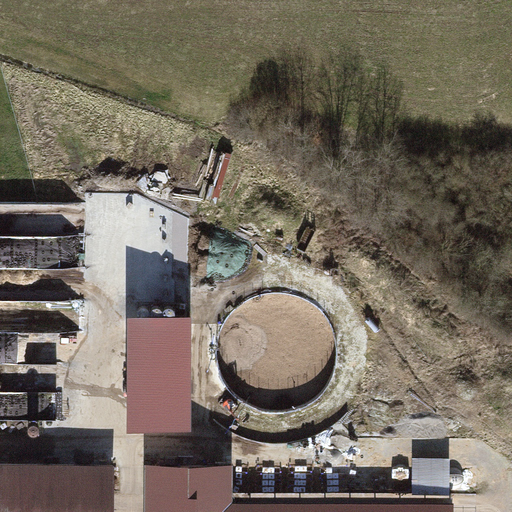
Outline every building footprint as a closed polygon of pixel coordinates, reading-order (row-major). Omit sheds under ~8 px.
[(0,265),(83,266),(83,202),(0,201),(0,265)] [(339,363),(339,344),(333,325),(322,310),(306,298),(288,292),(268,293),(250,299),(233,312),(222,329),(217,350),(220,371),(229,389),(245,404),(264,412),(285,413),(305,408),(321,397),(333,381),(339,363)] [(0,359),(65,360),(65,332),(86,332),(86,305),(44,305),(44,335),(0,334),(0,359)] [(170,347),(159,342),(147,341),(135,344),(126,350),(119,358),(115,369),(115,380),(118,390),(124,400),(133,406),(143,410),(154,411),(165,407),(175,401),(182,391),(185,379),(184,367),(179,356),(170,347)] [(7,427),(9,426),(10,425),(11,423),(11,422),(10,420),(9,418),(8,417),(6,417),(4,417),(3,418),(1,419),(0,420),(0,422),(0,424),(1,425),(2,426),(4,427),(5,427),(7,427)] [(22,428),(23,427),(25,425),(25,424),(25,422),(25,420),(24,419),(22,418),(21,417),(19,417),(17,418),(16,419),(15,421),(15,422),(15,424),(15,425),(17,427),(18,427),(20,428),(22,428)] [(36,428),(38,427),(39,426),(40,424),(40,422),(39,421),(38,419),(37,418),(35,417),(33,418),(32,418),(30,419),(29,421),(29,423),(29,424),(30,426),(31,427),(33,428),(34,428),(36,428)] [(114,511),(114,456),(0,456),(0,511),(114,511)] [(233,458),(145,457),(144,511),(453,511),(454,499),(232,497),(233,458)] [(451,457),(414,457),(413,493),(450,494),(451,457)]
